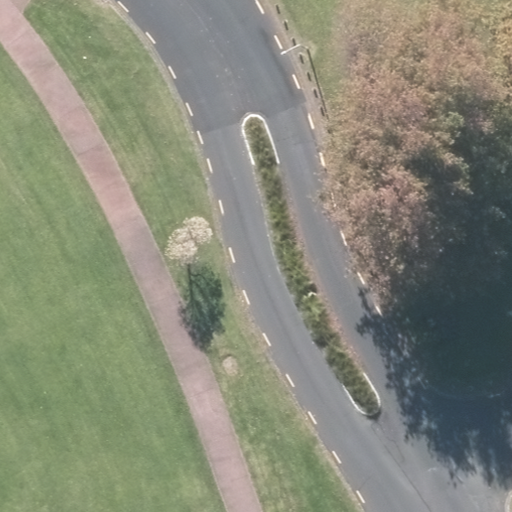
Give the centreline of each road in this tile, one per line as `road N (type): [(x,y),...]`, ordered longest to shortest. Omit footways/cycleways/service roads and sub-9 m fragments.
road 1 (residential): [(398,481),(323,401),(253,257),(194,71),(157,19)]
road 2 (residential): [(229,0),(281,94),(329,239),(399,402),(398,481)]
